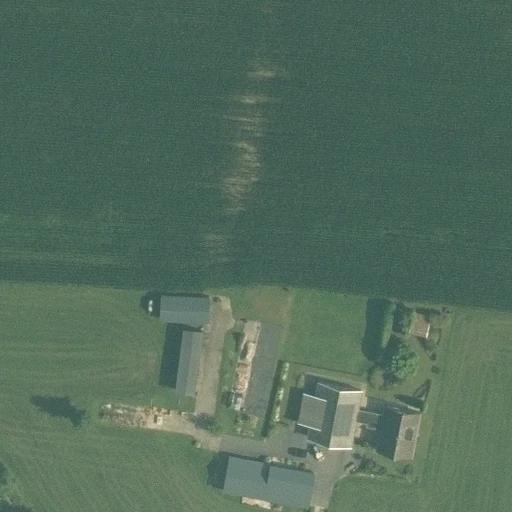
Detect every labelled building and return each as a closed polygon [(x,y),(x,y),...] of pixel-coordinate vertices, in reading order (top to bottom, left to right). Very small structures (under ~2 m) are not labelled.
[(159,319),(207,322),(208,297),(161,294),(159,319)] [(414,332),(429,333),(430,312),(415,311),(414,332)] [(431,313),(431,323),(449,323),(449,313),(431,313)] [(194,393),(202,330),(182,328),(174,390),(194,393)] [(307,437),(350,446),(355,419),(357,408),(360,388),(317,379),(307,437)] [(383,412),(357,408),(355,419),(366,421),(366,425),(380,427),(376,449),(410,455),(418,413),(385,406),(383,412)] [(308,506),(314,473),(229,457),(223,491),(308,506)]
